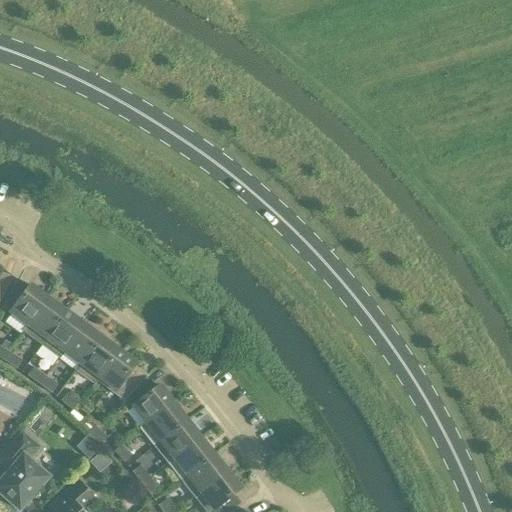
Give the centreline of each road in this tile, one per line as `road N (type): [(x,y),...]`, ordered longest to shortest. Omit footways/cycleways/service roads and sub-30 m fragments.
road 1 (secondary): [(481,511),(401,359),(308,245),(229,172),(124,103),(0,50)]
road 2 (residential): [(0,215),(27,248),(147,333),(206,392),(298,511)]
